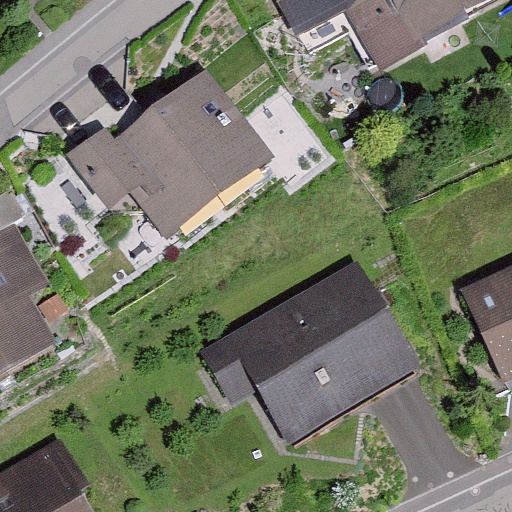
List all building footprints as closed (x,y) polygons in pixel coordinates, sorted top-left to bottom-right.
[(503,0),(326,0),(364,77),(507,8),(503,0)] [(78,133),(44,158),(91,224),(115,206),(144,246),(250,169),(183,78),(88,147),(78,133)] [(3,241),(0,242),(0,376),(32,361),(7,309),(30,298),(3,241)] [(511,273),(443,303),(486,402),(511,391),(511,273)] [(348,276),(199,359),(227,409),(238,402),(264,449),(402,372),(348,276)] [(83,511),(55,453),(0,479),(0,511),(83,511)]
